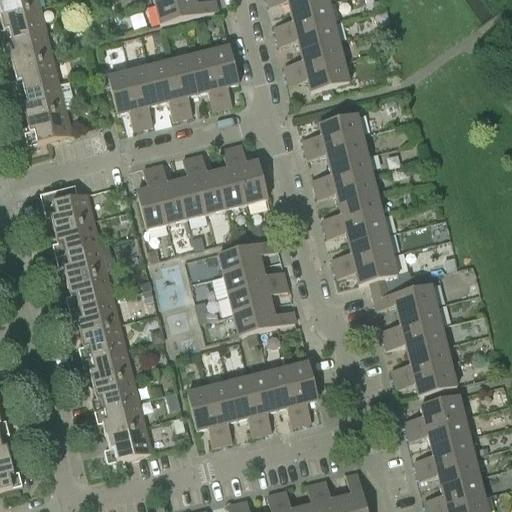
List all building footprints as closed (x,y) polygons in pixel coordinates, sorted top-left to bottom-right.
[(36,0),(0,0),(0,20),(39,11),(36,0)] [(193,0),(184,0),(154,8),(159,29),(217,14),(214,3),(195,8),(193,0)] [(326,0),(268,0),(266,1),(268,11),(287,6),(289,16),(328,6),(326,0)] [(328,6),(289,16),(292,26),(273,31),(276,41),(333,26),(328,6)] [(39,11),(0,20),(0,22),(3,34),(0,34),(0,44),(1,47),(45,36),(39,11)] [(333,26),(276,41),(278,50),(297,46),(299,56),(338,46),(333,26)] [(160,34),(152,36),(154,46),(162,44),(160,34)] [(45,36),(1,47),(4,60),(9,59),(12,72),(52,62),(45,36)] [(338,46),(299,56),(302,66),(283,70),(285,80),(343,66),(338,46)] [(228,50),(207,55),(221,113),(231,110),(226,92),(237,89),(228,50)] [(207,55),(187,60),(197,99),(207,97),(211,115),(221,113),(207,55)] [(187,60),(167,65),(182,123),(191,120),(187,102),(197,99),(187,60)] [(52,62),(12,72),(15,85),(10,86),(14,99),(58,87),(52,62)] [(167,65),(147,70),(157,109),(167,106),(172,125),(182,123),(167,65)] [(343,66),(285,80),(288,90),(307,85),(309,96),(348,87),(343,66)] [(147,70),(128,75),(142,133),(152,130),(147,111),(157,109),(147,70)] [(132,135),(142,133),(128,75),(107,80),(116,119),(128,116),(132,135)] [(58,87),(14,99),(17,111),(22,110),(25,123),(65,113),(58,87)] [(65,113),(25,123),(28,136),(23,137),(27,151),(71,140),(65,113)] [(356,119),(317,129),(320,140),(302,144),(304,154),(362,140),(356,119)] [(362,140),(304,154),(306,164),(325,159),(328,169),(367,159),(362,140)] [(241,149),(231,151),(245,209),(266,204),(257,165),(245,167),(241,149)] [(226,172),(216,175),(226,214),(245,209),(231,151),(221,154),(226,172)] [(201,159),(191,161),(206,219),(226,214),(216,175),(206,177),(201,159)] [(367,159),(328,169),(330,179),(311,184),(314,194),(372,179),(367,159)] [(186,182),(176,185),(186,224),(206,219),(191,161),(181,164),(186,182)] [(162,169),(152,171),(166,229),(186,224),(176,185),(166,187),(162,169)] [(145,234),(166,229),(152,171),(142,174),(147,192),(135,195),(145,234)] [(372,179),(314,194),(316,204),(335,199),(337,209),(376,199),(372,179)] [(50,222),(53,235),(93,225),(86,198),(76,200),(74,190),(39,199),(45,223),(50,222)] [(376,199),(337,209),(340,219),(321,223),(324,233),(381,219),(376,199)] [(381,219),(324,233),(326,243),(345,238),(347,248),(386,239),(381,219)] [(93,225),(53,235),(56,248),(51,249),(54,261),(99,250),(93,225)] [(386,239),(347,248),(350,258),(331,263),(334,273),(391,258),(386,239)] [(217,259),(222,280),(261,270),(258,260),(277,256),(274,245),(217,259)] [(99,250),(54,261),(58,274),(63,273),(66,286),(106,276),(99,250)] [(391,258),(334,273),(336,283),(355,278),(358,289),(369,286),(397,279),(391,258)] [(455,262),(445,264),(447,274),(457,272),(455,262)] [(261,270),(222,280),(227,300),(285,285),(282,276),(263,280),(261,270)] [(106,276),(66,286),(69,300),(64,301),(68,314),(112,303),(106,276)] [(397,279),(369,286),(370,294),(386,290),(389,300),(423,291),(421,282),(420,278),(409,280),(408,276),(397,279)] [(285,285),(227,300),(232,320),(271,310),(268,300),(287,295),(285,285)] [(423,291),(389,300),(373,304),(376,315),(394,310),(397,320),(436,310),(430,289),(423,291)] [(389,300),(386,290),(370,294),(373,304),(389,300)] [(112,303),(68,314),(71,326),(76,325),(79,338),(119,328),(112,303)] [(271,310),(232,320),(237,341),(295,326),(292,315),(273,320),(271,310)] [(436,310),(397,320),(399,330),(381,335),(383,345),(441,330),(436,310)] [(119,328),(79,338),(82,351),(77,352),(80,365),(125,354),(119,328)] [(441,330),(383,345),(385,354),(404,350),(407,360),(445,350),(441,330)] [(445,350),(407,360),(409,370),(390,374),(393,384),(450,370),(445,350)] [(125,354),(80,365),(84,378),(89,376),(92,389),(131,380),(125,354)] [(307,366),(286,371),(300,429),(310,426),(306,408),(317,405),(307,366)] [(450,370),(393,384),(395,394),(414,389),(417,400),(456,391),(450,370)] [(286,371),(266,376),(276,415),(286,413),(291,431),(300,429),(286,371)] [(266,376),(246,381),(261,439),(271,436),(266,418),(276,415),(266,376)] [(131,380),(92,389),(95,402),(90,404),(93,416),(138,405),(131,380)] [(246,381),(227,386),(236,425),(246,423),(251,441),(261,439),(246,381)] [(227,386),(207,391),(221,449),(231,446),(226,428),(236,425),(227,386)] [(211,451),(221,449),(207,391),(186,396),(196,435),(207,433),(211,451)] [(175,397),(164,400),(168,416),(179,413),(175,397)] [(403,426),(406,435),(463,421),(458,400),(419,410),(422,421),(403,426)] [(138,405),(93,416),(96,429),(101,428),(105,441),(144,431),(138,405)] [(463,421),(406,435),(408,445),(427,441),(429,451),(468,441),(463,421)] [(144,431),(105,441),(108,454),(103,455),(106,469),(151,458),(144,431)] [(8,438),(0,439),(0,466),(9,465),(6,452),(11,450),(8,438)] [(468,441),(429,451),(432,460),(413,465),(416,475),(473,461),(468,441)] [(473,461),(416,475),(418,485),(437,480),(439,490),(478,480),(473,461)] [(9,465),(0,466),(0,495),(21,490),(18,476),(13,478),(9,465)] [(349,499),(339,501),(342,511),(364,511),(356,478),(345,480),(349,499)] [(478,480),(439,490),(442,500),(423,505),(424,511),(435,511),(483,500),(478,480)] [(325,485),(315,488),(321,511),(342,511),(339,501),(330,504),(325,485)] [(310,509),(300,511),(321,511),(315,488),(305,490),(310,509)] [(289,511),(285,495),(276,498),(279,511),(300,511),(297,511),(289,511)] [(268,511),(279,511),(276,498),(266,500),(268,511)] [(486,511),(483,500),(435,511),(486,511)]
